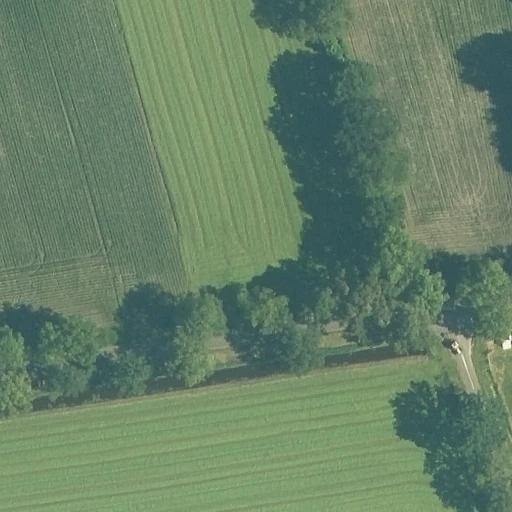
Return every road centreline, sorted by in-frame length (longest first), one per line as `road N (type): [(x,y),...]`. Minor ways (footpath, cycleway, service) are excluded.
road 1 (unclassified): [(0,374),(444,306)]
road 2 (unclassified): [(511,486),(444,306)]
